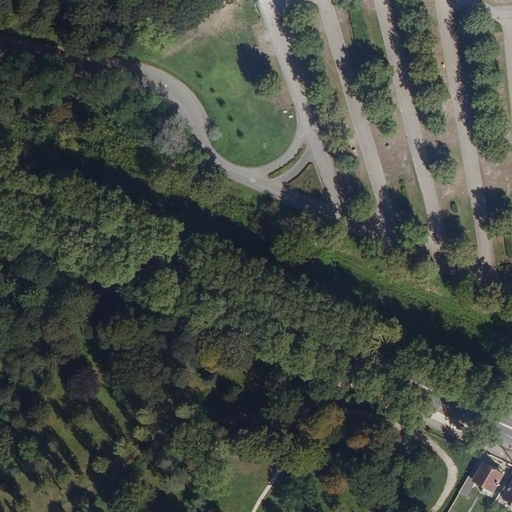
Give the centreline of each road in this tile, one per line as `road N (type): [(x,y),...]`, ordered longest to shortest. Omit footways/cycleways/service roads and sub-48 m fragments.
road 1 (residential): [(0,44),(148,72),(189,105),(210,158),(239,177),(511,287)]
road 2 (primary): [(0,185),(511,428)]
